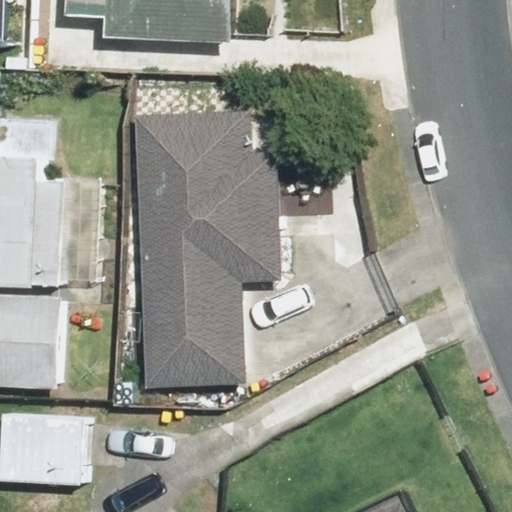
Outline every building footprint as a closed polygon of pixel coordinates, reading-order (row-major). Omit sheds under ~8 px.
[(0,0),(0,36),(15,38),(17,0),(0,0)] [(73,0),(72,17),(111,18),(110,34),(235,39),(236,0),(73,0)] [(255,111),(140,115),(150,392),(252,388),(248,284),(288,282),(283,149),(257,150),(255,111)] [(0,286),(71,290),(76,183),(44,182),(46,157),(0,154),(0,286)] [(93,419),(8,414),(3,482),(89,488),(93,419)]
